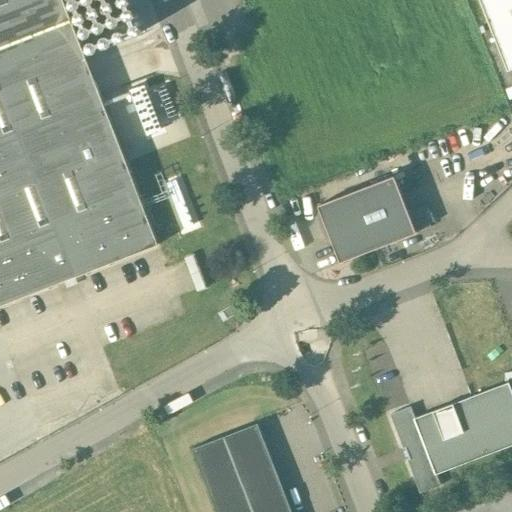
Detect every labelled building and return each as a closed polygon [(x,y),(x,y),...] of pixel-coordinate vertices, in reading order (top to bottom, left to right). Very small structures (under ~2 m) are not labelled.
[(64,0),(0,0),(0,306),(100,267),(159,245),(101,94),(64,0)] [(511,0),(480,0),(508,71),(511,68),(511,0)] [(394,175),(318,205),(340,262),(417,232),(394,175)] [(230,305),(218,313),(223,321),(236,314),(230,305)] [(511,445),(511,391),(508,381),(471,396),(416,417),(411,405),(389,414),(420,493),(441,485),(437,474),(511,445)] [(291,511),(258,423),(203,444),(192,448),(216,511),(291,511)]
